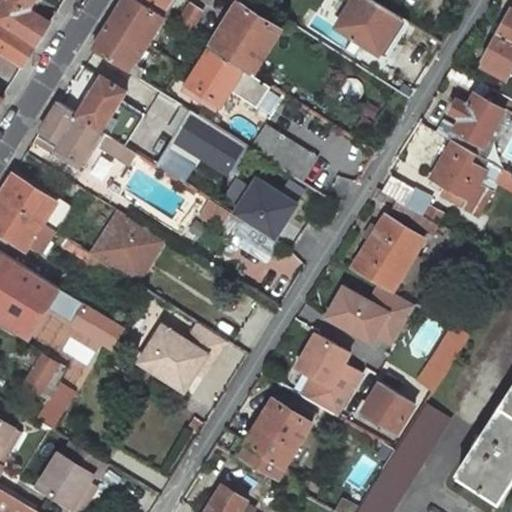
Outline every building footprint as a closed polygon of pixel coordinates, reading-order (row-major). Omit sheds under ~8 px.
[(34,0),(4,0),(2,4),(0,7),(0,21),(36,46),(50,22),(29,9),(34,0)] [(162,15),(138,0),(123,0),(94,47),(140,76),(146,68),(134,61),(162,15)] [(170,0),(138,0),(162,15),(170,0)] [(375,0),(353,0),(338,26),(348,32),(340,45),(350,52),(358,39),(380,53),(402,17),(375,0)] [(191,2),(178,25),(190,32),(203,10),(191,2)] [(239,2),(211,47),(253,73),(281,28),(239,2)] [(511,7),(484,59),(484,60),(481,66),(505,79),(509,73),(510,74),(511,71),(511,7)] [(0,50),(23,65),(36,46),(0,21),(0,50)] [(224,102),(235,85),(239,87),(236,92),(257,105),(271,84),(253,73),(211,47),(185,88),(206,101),(207,99),(220,108),(224,102)] [(511,98),(454,66),(445,79),(473,95),(469,104),(458,98),(450,112),(461,118),(456,126),(444,119),(437,131),(454,141),(485,158),(494,143),(488,140),(507,108),(511,110),(511,98)] [(103,75),(79,113),(103,129),(124,142),(142,114),(120,101),(127,91),(103,75)] [(103,129),(79,113),(60,101),(41,130),(34,142),(53,154),(57,148),(82,164),(103,129)] [(252,147),(248,145),(224,129),(191,109),(158,164),(184,181),(200,157),(228,175),(232,168),(239,173),(254,149),(252,147)] [(224,129),(248,145),(258,130),(234,114),(224,129)] [(267,124),(252,147),(254,149),(303,180),(318,157),(267,124)] [(485,158),(454,141),(433,177),(447,185),(441,194),(479,216),(493,192),(479,184),(484,174),(499,182),(506,170),(485,158)] [(511,173),(506,170),(499,182),(511,189),(511,173)] [(58,202),(14,173),(0,195),(44,223),(58,202)] [(236,213),(276,239),(299,204),(259,178),(236,213)] [(408,189),(396,182),(389,179),(381,191),(388,195),(398,200),(401,202),(408,189)] [(44,223),(0,195),(0,229),(28,247),(44,223)] [(401,202),(398,200),(393,210),(435,233),(440,224),(401,202)] [(137,283),(152,259),(155,261),(169,240),(119,209),(91,253),(117,269),(137,283)] [(387,215),(353,269),(381,284),(392,291),(425,238),(387,215)] [(125,326),(2,253),(0,256),(0,318),(30,337),(47,308),(112,347),(125,326)] [(381,284),(371,302),(389,312),(399,294),(392,291),(381,284)] [(371,302),(344,287),(327,317),(372,341),(376,334),(393,344),(416,304),(399,294),(389,312),(371,302)] [(469,298),(452,324),(456,326),(470,334),(487,308),(469,298)] [(140,364),(187,392),(200,371),(211,353),(214,356),(225,338),(200,323),(190,338),(166,323),(140,364)] [(456,326),(433,362),(447,371),(470,334),(456,326)] [(352,353),(317,333),(297,367),(313,376),(302,395),(339,416),(363,373),(346,363),(352,353)] [(59,362),(44,353),(25,386),(39,395),(46,383),(59,362)] [(59,362),(46,383),(54,388),(67,367),(59,362)] [(82,376),(67,367),(54,388),(48,400),(36,419),(51,428),(82,376)] [(416,403),(383,382),(364,411),(397,432),(416,403)] [(511,484),(511,393),(459,475),(501,502),(511,484)] [(312,423),(274,399),(247,442),(286,464),(293,454),(300,459),(308,446),(301,441),(312,423)] [(390,511),(451,418),(427,403),(397,449),(385,469),(357,511),(390,511)] [(0,419),(0,465),(1,464),(0,462),(0,454),(16,429),(0,419)] [(397,449),(381,440),(369,460),(376,464),(385,469),(397,449)] [(73,510),(89,483),(93,475),(98,479),(108,462),(73,441),(64,455),(59,453),(37,488),(73,510)] [(286,464),(247,442),(238,456),(277,478),(286,464)] [(238,511),(247,499),(221,485),(204,511),(238,511)] [(0,511),(42,511),(10,493),(0,486),(0,511)]
